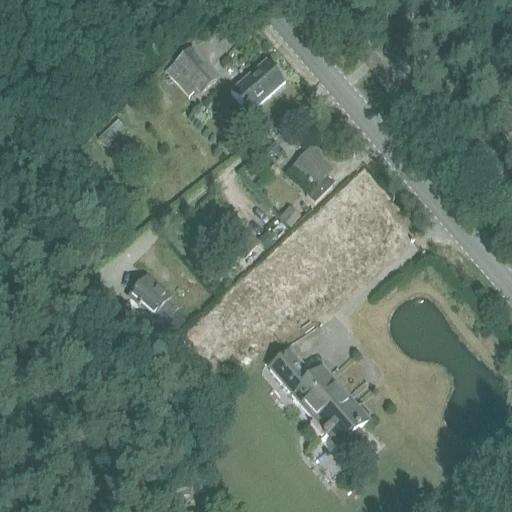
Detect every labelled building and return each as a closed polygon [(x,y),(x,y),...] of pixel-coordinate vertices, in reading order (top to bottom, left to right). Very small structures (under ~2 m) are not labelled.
[(192,49),(174,65),(202,96),(220,79),(192,49)] [(267,64),(252,77),(231,96),(249,117),(285,85),(267,64)] [(99,143),(107,151),(127,132),(119,124),(99,143)] [(314,207),(332,189),(324,182),(331,174),(308,153),(286,178),(314,207)] [(227,218),(211,235),(221,243),(216,249),(227,259),(233,254),(243,263),(257,248),(248,240),(250,238),(227,218)] [(130,300),(162,329),(175,315),(165,306),(168,303),(145,283),(130,300)] [(181,344),(165,358),(180,376),(196,361),(181,344)] [(266,372),(299,409),(336,452),(342,446),(349,454),(357,454),(366,446),(367,439),(360,431),(368,424),(367,423),(370,420),(370,416),(364,408),(359,408),(356,410),(323,372),(316,378),(292,350),(266,372)]
